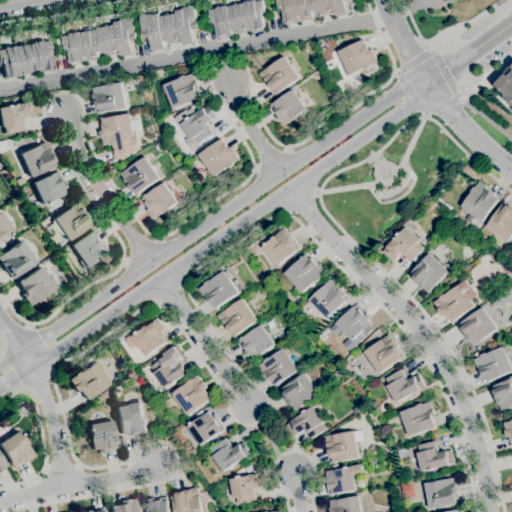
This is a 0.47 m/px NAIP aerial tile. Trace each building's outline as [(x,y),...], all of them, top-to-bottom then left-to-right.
[(217,38),(215,25),(212,25),(212,22),(211,23),(209,10),(217,8),(216,7),(215,5),(222,4),(222,6),(226,5),(227,6),(244,3),(244,2),(254,0),(255,1),(263,0),(266,16),(262,17),(263,26),(264,26),(265,30),(250,32),(249,31),(236,34),(236,31),(231,31),(232,36),(217,38)] [(285,25),(284,23),(283,23),(281,11),(278,12),(276,0),(351,0),(346,1),(349,12),(348,12),(348,13),(334,16),(334,15),(335,15),(334,12),(320,15),(320,12),(316,13),(315,11),(312,11),(313,15),(312,16),(313,19),(285,25)] [(152,50),(149,38),(144,39),(142,31),(140,22),(139,15),(146,14),(146,15),(151,13),(152,15),(158,14),(158,17),(176,13),(176,10),(182,9),(182,8),(187,7),(187,6),(193,5),(198,28),(193,29),(196,42),(182,45),(182,44),(181,38),(174,40),(164,42),(165,47),(152,50)] [(71,65),(68,50),(67,50),(67,49),(65,49),(62,37),(70,35),(70,34),(80,32),(80,33),(85,31),(84,28),(90,27),(91,31),(97,29),(97,28),(103,27),(103,25),(110,24),(111,26),(115,25),(114,22),(121,21),(121,19),(132,17),(134,16),(134,21),(133,21),(136,32),(138,40),(133,41),(135,53),(134,53),(134,54),(121,57),(121,56),(120,53),(107,56),(106,52),(102,53),(102,51),(98,52),(98,55),(98,56),(99,59),(71,65)] [(350,76),(349,74),(347,76),(343,68),(346,67),(339,52),(364,39),(366,44),(367,44),(369,50),(372,48),(376,55),(375,55),(378,62),(371,66),(372,66),(365,70),(365,68),(350,76)] [(4,79),(3,76),(2,77),(0,67),(0,49),(3,49),(2,48),(13,46),(13,47),(30,43),(29,43),(41,40),(41,41),(48,40),(51,53),(52,56),(48,57),(50,70),(35,73),(35,72),(22,74),(21,71),(18,72),(18,76),(4,79)] [(275,95),(269,87),(269,88),(259,73),(266,68),(267,68),(284,56),(299,78),(278,92),(275,95)] [(511,60),(489,82),(511,106),(511,60)] [(173,109),(167,94),(165,95),(162,88),(164,87),(164,85),(179,79),(178,78),(185,75),(186,76),(193,73),(196,80),(199,87),(196,88),(198,94),(200,99),(173,109)] [(100,113),(100,110),(99,110),(99,108),(97,109),(96,104),(94,104),(93,94),(92,88),(117,83),(121,82),(126,108),(100,113)] [(285,124),(282,120),(279,122),(275,117),(276,116),(269,106),(272,104),(273,104),(292,90),(306,109),(303,111),(304,112),(302,114),(301,113),(297,115),(298,116),(294,118),(285,124)] [(3,134),(2,127),(0,127),(0,107),(29,101),(31,116),(19,118),(21,130),(3,134)] [(198,144),(194,138),(192,140),(180,124),(203,108),(208,104),(209,106),(216,117),(213,119),(212,120),(207,124),(213,133),(198,144)] [(103,146),(102,138),(101,138),(100,131),(103,131),(101,124),(103,124),(102,118),(129,113),(133,131),(135,130),(136,138),(134,138),(134,139),(119,142),(119,144),(111,145),(111,144),(103,146)] [(214,177),(199,155),(222,139),(225,143),(225,142),(229,148),(232,146),(236,152),(235,153),(239,159),(233,163),(233,164),(227,168),(227,167),(214,177)] [(22,180),(11,157),(17,154),(37,145),(37,144),(43,141),(46,147),(47,147),(53,159),(52,160),(55,166),(51,167),(51,166),(22,180)] [(136,196),(134,192),(136,191),(135,190),(132,192),(123,180),(124,179),(120,173),(128,168),(128,169),(145,157),(160,178),(140,192),(141,193),(136,196)] [(40,204),(30,183),(52,173),(56,171),(61,182),(62,181),(65,188),(62,189),(64,194),(54,199),(54,198),(40,204)] [(483,222),(468,211),(466,214),(460,209),(462,207),(461,207),(471,193),(470,193),(474,187),(475,187),(480,181),(487,186),(486,188),(495,194),(494,196),(499,199),(483,222)] [(153,220),(146,210),(148,209),(140,198),(145,195),(145,196),(164,183),(178,202),(175,204),(176,206),(173,207),(173,206),(169,208),(170,209),(166,212),(166,211),(153,220)] [(66,240),(51,219),(68,207),(68,206),(76,201),(84,213),(83,214),(90,224),(87,226),(86,226),(66,240)] [(511,236),(509,241),(487,225),(502,204),(504,201),(511,206),(511,236)] [(0,240),(0,213),(13,231),(0,240)] [(476,234),(471,231),(475,226),(480,229),(476,234)] [(410,261),(404,256),(404,255),(401,252),(398,256),(397,256),(392,261),(382,251),(391,241),(392,241),(398,236),(397,235),(399,232),(400,233),(406,227),(419,240),(417,242),(423,247),(410,261)] [(278,266),(262,247),(285,228),(293,237),(292,238),(300,247),(296,251),(278,266)] [(83,268),(78,261),(79,260),(69,246),(92,230),(95,235),(96,234),(103,243),(104,242),(109,249),(103,254),(104,255),(98,259),(97,257),(85,266),(83,268)] [(11,279),(7,274),(7,275),(0,264),(0,254),(21,240),(35,262),(14,276),(15,277),(11,279)] [(428,293),(423,288),(422,289),(413,280),(414,278),(413,277),(414,276),(410,273),(429,253),(448,272),(428,293)] [(299,294),(295,288),(296,287),(285,273),(306,255),(310,259),(311,258),(318,266),(320,265),(325,272),(302,292),(299,294)] [(28,306),(24,300),(20,294),(23,292),(19,286),(17,282),(40,267),(50,281),(52,279),(56,285),(53,287),(54,288),(40,297),(41,298),(35,302),(34,302),(28,306)] [(216,308),(212,304),(211,305),(206,298),(205,298),(198,289),(205,284),(204,283),(210,279),(211,280),(224,271),(224,272),(227,270),(231,277),(229,278),(239,292),(216,308)] [(327,319),(309,300),(325,285),(324,284),(330,279),(335,284),(336,283),(346,293),(345,294),(349,299),(346,302),(346,301),(327,319)] [(452,322),(449,318),(448,318),(444,313),(441,315),(437,309),(438,309),(433,302),(437,299),(437,300),(440,298),(439,297),(446,292),(446,294),(460,284),(460,285),(463,284),(467,290),(465,292),(475,306),(452,322)] [(233,337),(230,333),(231,333),(226,327),(222,321),(221,322),(217,315),(224,310),(225,311),(242,299),(257,320),(237,334),(237,335),(233,337)] [(352,341),(336,324),(353,307),(357,303),(365,312),(370,317),(367,320),(371,323),(363,331),(363,330),(352,341)] [(474,347),(470,341),(469,341),(465,335),(466,335),(461,328),(463,327),(461,323),(483,307),(498,329),(481,341),(481,342),(474,347)] [(145,357),(137,344),(130,349),(124,340),(132,334),(133,336),(142,330),(141,329),(146,326),(158,318),(165,328),(163,329),(171,340),(166,343),(166,342),(145,357)] [(253,360),(251,355),(248,357),(244,351),(245,351),(238,341),(242,338),(261,325),(274,344),(261,353),(262,354),(253,360)] [(379,374),(376,368),(371,372),(365,364),(370,361),(364,351),(382,339),(389,334),(397,346),(396,346),(399,351),(399,350),(404,357),(400,359),(379,374)] [(275,385),(269,376),(266,378),(262,372),(257,366),(264,362),(263,361),(267,358),(268,359),(284,348),(284,349),(286,347),(291,354),(288,355),(298,370),(275,385)] [(511,371),(487,382),(485,377),(483,378),(479,367),(477,368),(473,360),(476,359),(474,353),(477,352),(479,357),(481,356),(480,355),(487,352),(488,353),(502,347),(503,348),(506,347),(508,354),(506,355),(511,368),(511,371)] [(166,386),(155,373),(158,370),(154,365),(167,355),(172,361),(175,364),(181,360),(181,361),(186,358),(193,368),(182,376),(181,375),(166,386)] [(85,400),(82,395),(81,396),(77,391),(75,392),(70,386),(71,386),(67,379),(73,375),(73,374),(81,369),(81,370),(92,362),(93,363),(96,361),(100,368),(98,370),(108,384),(85,400)] [(120,370),(119,363),(126,362),(127,369),(120,370)] [(396,403),(387,386),(390,385),(386,378),(402,369),(408,380),(418,374),(426,387),(420,390),(420,389),(396,403)] [(295,411),(292,406),(291,407),(282,395),(286,392),(285,391),(284,392),(282,389),(305,373),(319,393),(295,411)] [(187,416),(172,393),(186,384),(185,383),(191,379),(198,375),(202,381),(203,381),(207,387),(204,389),(208,394),(208,395),(211,399),(187,416)] [(511,406),(501,411),(499,405),(498,406),(494,396),(495,396),(492,390),(493,390),(491,386),(494,384),(495,385),(511,377),(511,406)] [(126,435),(125,433),(120,434),(114,407),(140,402),(143,418),(144,418),(146,425),(144,425),(146,433),(137,435),(136,433),(126,435)] [(409,437),(403,420),(401,421),(399,414),(401,413),(400,412),(416,407),(415,405),(422,403),(423,404),(430,402),(435,415),(432,416),(434,423),(435,427),(409,437)] [(312,439),(307,431),(305,432),(304,430),(298,434),(297,433),(293,436),(286,425),(291,422),(291,421),(313,405),(324,422),(322,423),(326,429),(312,439)] [(201,446),(188,426),(208,412),(211,416),(214,413),(218,419),(217,420),(224,429),(221,432),(201,446)] [(97,452),(97,449),(91,450),(90,442),(89,443),(87,435),(85,435),(84,432),(89,431),(87,424),(94,423),(92,416),(99,414),(101,423),(110,421),(116,448),(104,450),(104,451),(97,452)] [(12,468),(10,464),(0,449),(0,441),(16,431),(22,439),(22,438),(25,442),(25,443),(33,456),(23,462),(22,461),(12,468)] [(333,462),(332,457),(330,458),(329,454),(328,454),(326,443),(325,443),(324,436),(333,434),(333,435),(354,431),(359,457),(333,462)] [(224,472),(213,456),(215,455),(211,449),(226,438),(233,448),(233,447),(234,448),(239,444),(243,441),(251,453),(246,456),(247,457),(242,460),(241,459),(224,472)] [(421,471),(417,453),(419,452),(417,445),(435,441),(438,452),(446,450),(446,451),(451,450),(454,463),(421,471)] [(328,495),(326,484),(325,484),(323,477),(327,476),(326,471),(333,469),(332,465),(338,464),(339,469),(345,468),(345,467),(348,466),(348,468),(350,467),(350,466),(360,464),(362,475),(354,477),(356,490),(328,495)] [(238,505),(237,497),(234,498),(230,480),(249,476),(249,475),(257,473),(263,472),(266,486),(254,489),(255,494),(256,501),(238,505)] [(430,509),(425,483),(453,478),(455,484),(456,484),(459,496),(457,496),(458,504),(456,504),(430,509)] [(171,511),(169,502),(173,502),(171,492),(184,490),(190,489),(190,488),(198,487),(199,497),(201,496),(202,503),(200,503),(201,511),(171,511)] [(144,511),(143,504),(148,503),(147,499),(154,498),(155,499),(167,496),(167,498),(166,498),(168,511),(144,511)] [(330,511),(330,508),(331,507),(330,500),(337,499),(338,500),(359,496),(362,511),(330,511)] [(109,511),(109,506),(119,504),(119,501),(127,499),(127,500),(134,498),(135,506),(137,506),(137,511),(109,511)]
